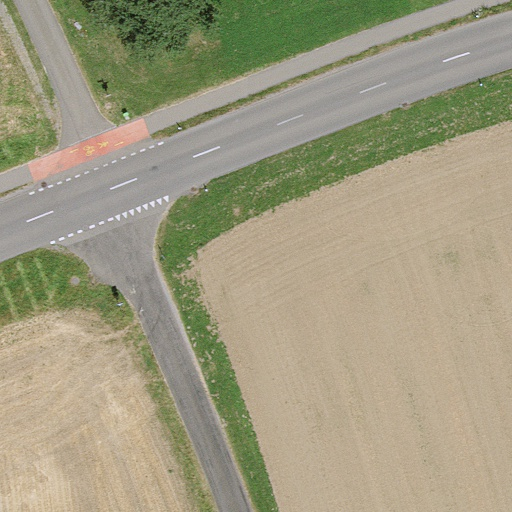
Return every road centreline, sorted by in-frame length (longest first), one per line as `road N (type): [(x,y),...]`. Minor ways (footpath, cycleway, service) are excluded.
road 1 (tertiary): [(511,35),(0,232)]
road 2 (track): [(26,0),(99,147)]
